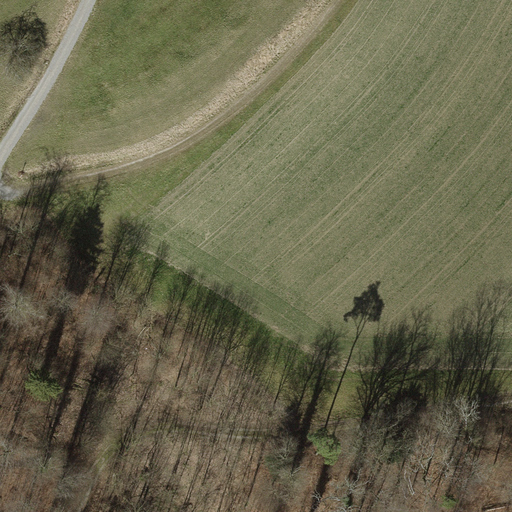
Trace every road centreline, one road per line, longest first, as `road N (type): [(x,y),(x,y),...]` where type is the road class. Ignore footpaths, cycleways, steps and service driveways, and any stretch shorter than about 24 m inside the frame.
road 1 (track): [(78,511),(118,434),(167,421),(295,437),(511,401)]
road 2 (track): [(345,0),(311,45),(224,125),(167,161),(81,184),(0,190)]
road 3 (track): [(0,161),(88,0)]
